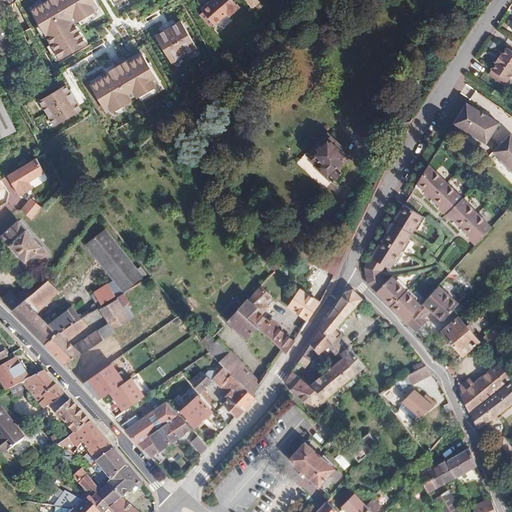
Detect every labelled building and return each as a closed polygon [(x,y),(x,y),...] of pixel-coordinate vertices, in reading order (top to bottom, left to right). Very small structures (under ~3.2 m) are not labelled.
[(50,0),(51,2),(34,12),(62,61),(89,45),(78,25),(98,13),(97,11),(101,8),(96,0),(50,0)] [(236,0),(226,0),(225,2),(211,13),(211,14),(209,17),(218,29),(221,26),(222,27),(235,15),(238,19),(247,12),(236,0)] [(220,0),(209,10),(211,13),(225,2),(223,0),(220,0)] [(0,13),(0,53),(17,43),(0,13)] [(163,37),(158,40),(172,67),(198,54),(184,26),(179,29),(179,28),(170,32),(162,36),(163,37)] [(494,73),(511,83),(511,81),(511,46),(508,53),(507,52),(501,60),(502,61),(494,73)] [(92,89),(107,116),(113,113),(114,117),(132,107),(130,104),(137,100),(139,103),(158,93),(156,89),(161,87),(145,59),(131,67),(127,60),(117,65),(107,71),(111,79),(92,89)] [(69,93),(67,88),(39,102),(53,129),(80,115),(78,110),(79,109),(75,100),(71,93),(69,93)] [(503,124),(472,104),(459,124),(467,129),(466,131),(481,141),(482,139),(490,144),(503,124)] [(0,109),(0,140),(12,134),(0,109)] [(511,137),(498,151),(505,158),(504,159),(511,168),(511,137)] [(335,145),(327,138),(309,159),(318,167),(315,169),(333,185),(343,174),(339,171),(347,163),(332,149),(335,145)] [(9,176),(21,196),(34,189),(31,182),(45,174),(39,161),(9,176)] [(417,189),(424,195),(426,193),(433,201),(431,203),(439,210),(441,208),(456,223),(454,225),(469,240),(472,237),(479,245),(494,228),(431,167),(417,189)] [(433,201),(426,193),(424,195),(431,203),(433,201)] [(42,212),(34,204),(24,213),(31,222),(42,212)] [(418,233),(426,220),(405,207),(398,217),(389,231),(380,245),(365,268),(374,274),(381,273),(384,268),(390,271),(393,266),(396,267),(411,243),(409,241),(415,231),(418,233)] [(456,223),(441,208),(439,210),(454,225),(456,223)] [(36,271),(51,256),(18,225),(4,240),(36,271)] [(108,232),(89,248),(126,295),(148,282),(108,232)] [(479,245),(472,237),(469,240),(477,247),(479,245)] [(328,247),(318,267),(335,276),(345,255),(328,247)] [(272,265),(278,272),(281,269),(276,262),(272,265)] [(399,308),(412,320),(425,305),(417,298),(419,296),(398,278),(395,281),(391,277),(386,282),(381,278),(374,279),(371,284),(380,291),(399,308)] [(63,333),(80,322),(70,309),(52,325),(39,313),(61,294),(52,282),(27,301),(16,312),(32,328),(48,343),(62,331),(63,333)] [(444,284),(425,305),(412,320),(421,330),(431,319),(428,316),(435,308),(447,319),(463,302),(444,284)] [(254,315),(269,331),(288,350),(292,353),(299,342),(279,326),(277,329),(272,324),(274,321),(266,314),(279,300),(267,285),(254,297),(263,307),(254,315)] [(110,287),(98,297),(106,307),(120,299),(110,287)] [(348,354),(362,370),(370,363),(345,335),(347,333),(342,327),(365,299),(355,289),(349,290),(325,326),(334,337),(348,354)] [(311,294),(302,306),(316,316),(323,302),(311,294)] [(234,317),(258,342),(269,331),(254,315),(263,307),(254,297),(234,317)] [(63,333),(62,331),(48,343),(58,353),(67,362),(120,326),(135,317),(120,299),(106,307),(113,322),(78,347),(70,339),(89,326),(83,319),(80,322),(63,333)] [(472,321),(470,322),(466,316),(447,330),(464,354),(470,350),(472,352),(478,347),(477,346),(481,342),(474,333),(477,331),(473,326),(474,324),(472,321)] [(313,342),(322,351),(334,337),(325,326),(313,342)] [(504,340),(497,330),(490,336),(498,346),(504,340)] [(219,339),(209,349),(219,359),(229,350),(219,339)] [(0,341),(0,340),(0,362),(10,357),(0,341)] [(362,370),(348,354),(310,385),(295,369),(287,379),(315,408),(362,370)] [(134,380),(120,358),(85,380),(99,402),(134,380)] [(16,362),(0,370),(0,382),(9,391),(19,386),(25,383),(33,379),(16,362)] [(471,399),(476,411),(511,383),(511,374),(505,364),(477,385),(474,380),(463,386),(471,399)] [(435,374),(429,365),(407,378),(412,386),(435,374)] [(221,377),(219,379),(232,393),(227,397),(229,400),(226,404),(238,416),(259,397),(255,394),(244,383),(230,368),(221,377)] [(46,410),(60,400),(67,393),(47,371),(33,379),(25,383),(46,410)] [(216,382),(210,377),(205,371),(194,380),(214,402),(217,400),(213,395),(215,393),(210,387),(216,382)] [(255,394),(265,381),(254,371),(244,383),(255,394)] [(213,374),(210,377),(216,382),(219,379),(221,377),(218,374),(213,374)] [(487,423),(511,404),(511,383),(476,411),(474,413),(476,418),(481,430),(488,427),(487,423)] [(158,395),(157,393),(160,390),(157,388),(146,395),(150,400),(158,395)] [(406,398),(408,402),(401,406),(408,416),(413,412),(418,419),(436,406),(428,395),(424,398),(418,390),(406,398)] [(205,425),(208,422),(207,419),(216,411),(201,394),(184,409),(198,425),(205,425)] [(59,414),(77,434),(93,423),(73,399),(59,414)] [(183,413),(169,400),(127,428),(139,442),(183,413)] [(132,413),(128,406),(115,415),(121,421),(132,413)] [(0,409),(0,450),(3,454),(6,451),(8,452),(25,438),(1,408),(0,409)] [(319,413),(326,421),(327,422),(332,418),(324,408),(319,413)] [(195,426),(183,413),(139,442),(151,455),(165,446),(195,426)] [(67,441),(64,443),(75,451),(87,442),(90,445),(78,453),(96,467),(101,461),(116,449),(93,423),(77,434),(67,441)] [(349,448),(360,461),(380,444),(369,431),(349,448)] [(61,434),(52,440),(58,448),(64,443),(67,441),(61,434)] [(198,436),(191,442),(201,454),(209,448),(198,436)] [(503,461),(511,450),(511,448),(502,440),(492,451),(503,461)] [(300,482),(303,479),(317,490),(332,474),(303,447),(286,463),(298,474),(295,477),(300,482)] [(456,477),(458,476),(480,464),(473,447),(446,461),(456,477)] [(129,464),(116,449),(101,461),(115,480),(129,464)] [(422,478),(439,511),(460,511),(461,511),(450,491),(443,494),(438,486),(456,477),(446,461),(437,466),(429,454),(426,458),(416,466),(422,478)] [(115,480),(108,487),(121,501),(115,507),(120,511),(143,511),(124,496),(140,477),(129,464),(115,480)] [(121,501),(108,487),(102,491),(90,476),(86,479),(83,475),(79,478),(90,492),(94,498),(99,494),(113,506),(115,507),(121,501)] [(496,511),(498,511),(486,480),(479,483),(481,489),(475,491),(483,511),(496,511)] [(52,507),(57,511),(73,511),(82,503),(68,490),(52,507)] [(350,511),(360,511),(368,504),(356,491),(344,505),(350,511)] [(101,511),(104,510),(105,511),(106,511),(113,506),(99,494),(94,498),(92,500),(90,498),(78,509),(79,509),(81,511),(101,511)] [(374,497),(368,504),(360,511),(377,511),(383,506),(374,497)] [(330,499),(317,511),(340,511),(342,511),(330,499)]
